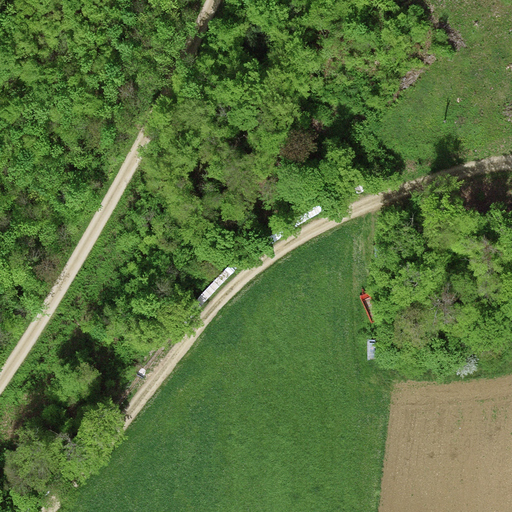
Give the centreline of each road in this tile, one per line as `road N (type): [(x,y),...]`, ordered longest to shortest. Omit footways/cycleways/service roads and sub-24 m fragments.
road 1 (track): [(511,162),(414,190),(285,249),(216,312),(55,511)]
road 2 (track): [(0,368),(211,0)]
